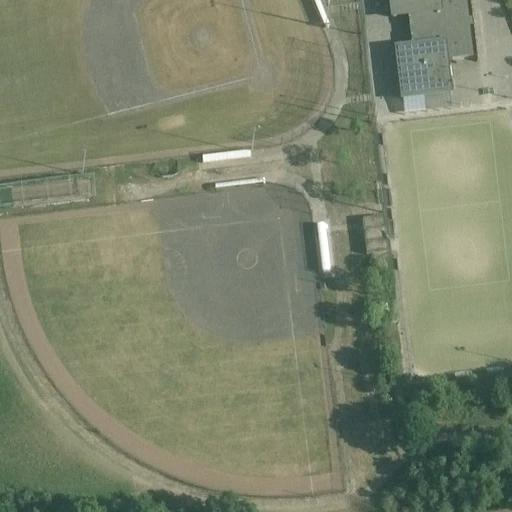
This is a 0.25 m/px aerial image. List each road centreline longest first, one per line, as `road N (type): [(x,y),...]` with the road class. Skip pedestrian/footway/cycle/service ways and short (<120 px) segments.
road 1 (track): [(218,511),(122,482),(54,430),(0,345)]
road 2 (track): [(511,431),(428,447),(400,462),(363,501),(334,511)]
